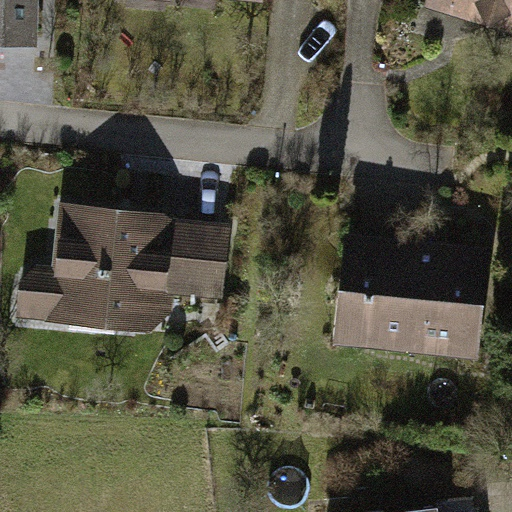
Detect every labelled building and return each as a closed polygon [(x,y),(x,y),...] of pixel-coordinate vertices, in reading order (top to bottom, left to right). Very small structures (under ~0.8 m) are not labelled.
[(46,0),(0,0),(0,44),(46,45),(46,0)] [(511,0),(439,0),(511,24),(511,0)] [(236,212),(69,196),(63,262),(32,259),(26,318),(161,332),(166,288),(228,294),(236,212)] [(500,242),(359,225),(345,337),(486,354),(500,242)] [(452,497),(328,507),(328,511),(488,511),(488,506),(453,509),(452,497)]
